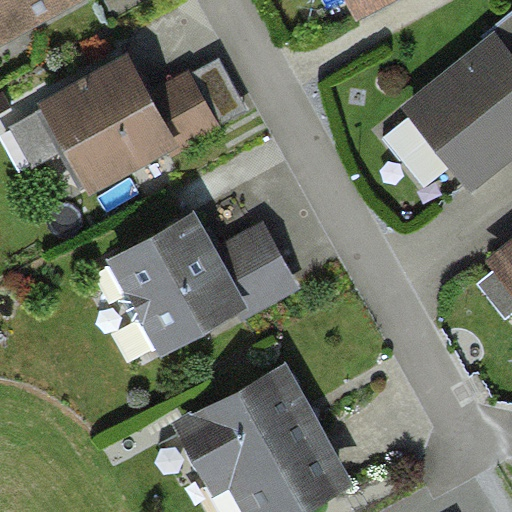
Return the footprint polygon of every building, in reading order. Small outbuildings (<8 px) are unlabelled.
[(0,0),(0,40),(83,0),(0,0)] [(354,0),(361,13),(384,0),(354,0)] [(511,59),(498,42),(412,110),(469,182),(511,147),(511,59)] [(119,53),(27,101),(78,198),(159,155),(165,165),(223,134),(177,48),(130,73),(119,53)] [(187,213),(90,261),(141,363),(296,286),(278,249),(261,216),(202,245),(187,213)] [(511,247),(497,259),(511,278),(511,247)] [(287,371),(179,429),(215,496),(236,485),(249,511),(303,511),(350,487),(330,451),(287,371)]
